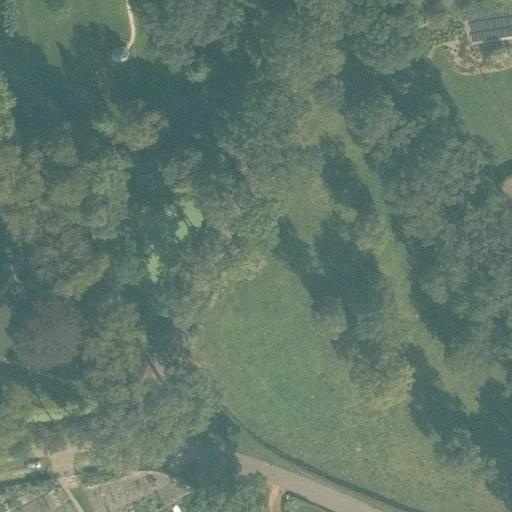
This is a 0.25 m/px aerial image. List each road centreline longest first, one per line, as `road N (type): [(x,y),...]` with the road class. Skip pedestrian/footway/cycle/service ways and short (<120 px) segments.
road 1 (track): [(511,290),(349,0)]
road 2 (residential): [(358,511),(237,463),(137,440)]
road 3 (residential): [(0,453),(137,440)]
